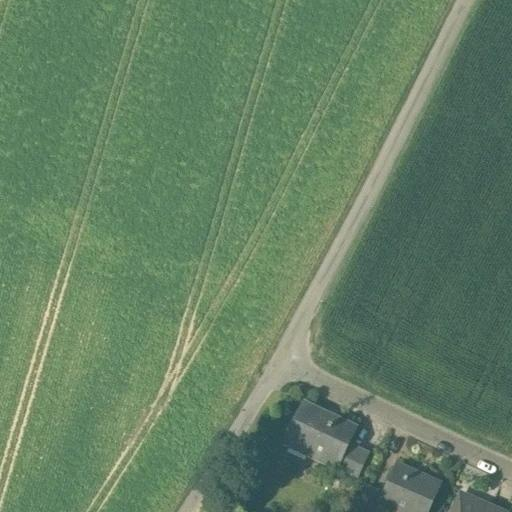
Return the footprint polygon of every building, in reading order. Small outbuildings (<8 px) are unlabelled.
[(356,430),(302,407),(294,423),(298,425),(288,448),(289,449),(290,445),(321,459),(319,463),(337,470),(338,469),(348,447),(356,430)] [(368,456),(348,447),(338,469),(357,479),(368,456)] [(428,511),(439,489),(396,470),(384,498),(379,507),(385,510),(389,511),(428,511)] [(365,489),(355,511),(384,511),(385,510),(379,507),(384,498),(365,489)] [(495,511),(461,497),(454,511),(495,511)]
